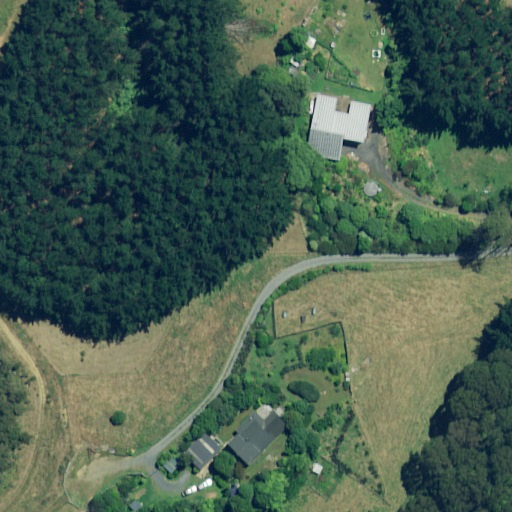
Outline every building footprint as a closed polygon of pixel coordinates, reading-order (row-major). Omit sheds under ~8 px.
[(341,99),(323,95),(312,155),(343,161),(348,139),(369,143),(376,106),(359,102),(356,116),(339,112),(341,99)] [(363,188),(363,190),(363,193),(364,194),(365,195),(366,196),(367,196),(368,197),(369,197),(371,197),(372,197),(373,197),(375,196),(376,196),(377,195),(377,194),(378,192),(378,191),(378,190),(378,188),(378,187),(377,186),(377,185),(376,184),(375,183),(373,182),(372,182),(371,182),(369,182),(368,182),(367,183),(366,184),(365,185),(364,186),(363,187),(363,188)] [(282,433),(262,414),(233,444),(253,464),(282,433)] [(223,446),(208,431),(186,453),(201,468),(223,446)] [(182,464),(174,456),(165,465),(173,473),(182,464)] [(240,482),(226,484),(229,502),(243,500),(240,482)] [(263,500),(256,492),(247,500),(255,508),(263,500)]
